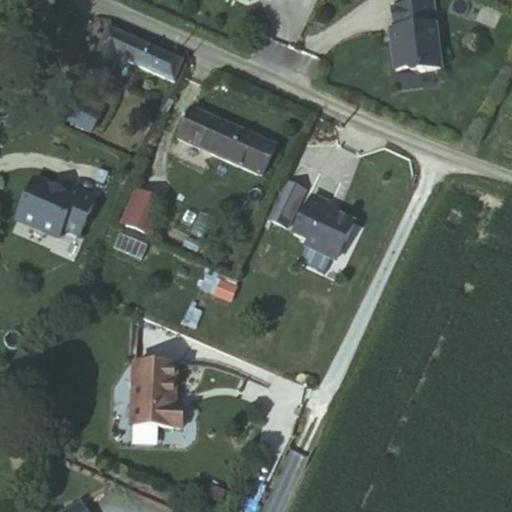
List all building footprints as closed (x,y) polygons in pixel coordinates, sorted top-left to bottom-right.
[(54,23),(62,7),(45,0),(24,0),(21,8),(54,23)] [(436,78),(430,12),(389,15),(392,37),(389,37),(390,44),(392,44),(393,49),(389,53),(391,76),(410,75),(415,79),(436,78)] [(179,95),(189,76),(112,40),(91,84),(110,92),(121,70),(179,95)] [(103,116),(72,102),(63,121),(93,135),(103,116)] [(282,149),(203,110),(186,141),(264,180),(282,149)] [(12,223),(57,245),(63,233),(78,240),(95,205),(34,176),(12,223)] [(132,187),(114,224),(156,243),(173,208),(132,187)] [(283,188),(268,225),(284,232),(299,194),(283,188)] [(334,205),(318,197),(298,236),(314,243),(311,248),(338,261),(346,259),(363,225),(345,216),(332,210),(334,206),(334,205)] [(347,212),(334,206),(332,210),(345,216),(347,212)] [(200,290),(229,304),(236,288),(207,275),(200,290)] [(182,365),(139,363),(136,427),(188,429),(189,408),(180,407),(182,365)] [(64,511),(88,511),(83,502),(64,511)]
